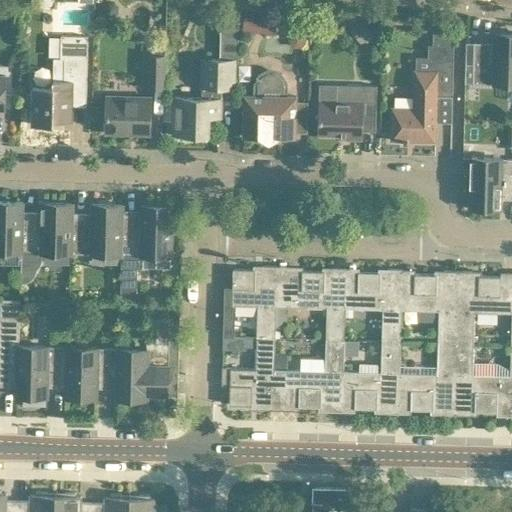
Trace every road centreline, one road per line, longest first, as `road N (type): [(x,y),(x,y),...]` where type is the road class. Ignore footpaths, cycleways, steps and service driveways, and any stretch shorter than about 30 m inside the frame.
road 1 (tertiary): [(202,451),(511,458)]
road 2 (residential): [(441,245),(437,182),(206,177)]
road 3 (residential): [(441,245),(205,243)]
road 4 (residential): [(202,451),(205,243)]
road 5 (residential): [(206,177),(0,171)]
road 6 (tertiary): [(0,448),(202,451)]
